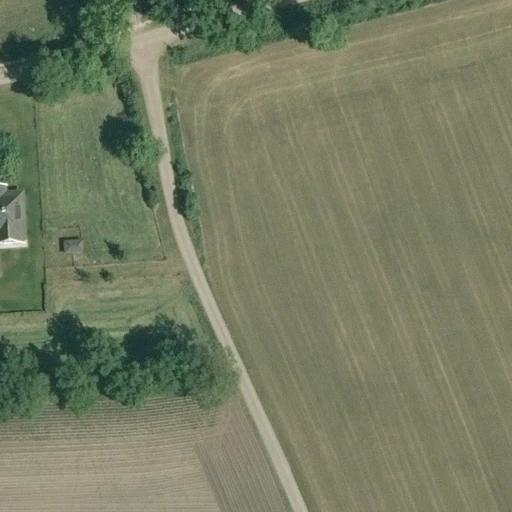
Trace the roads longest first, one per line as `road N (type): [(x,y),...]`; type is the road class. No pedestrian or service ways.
road 1 (track): [(297,511),(163,187),(139,42)]
road 2 (track): [(285,0),(0,77)]
